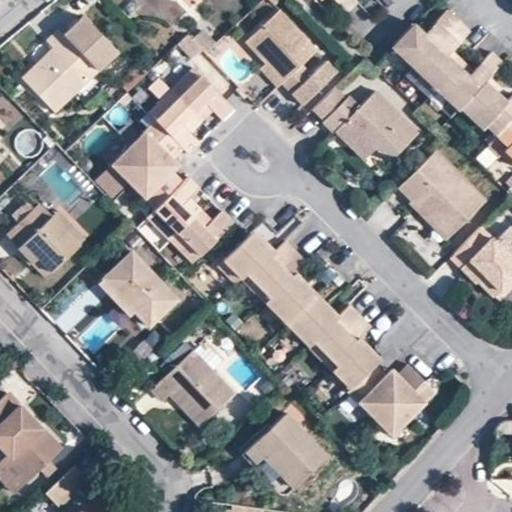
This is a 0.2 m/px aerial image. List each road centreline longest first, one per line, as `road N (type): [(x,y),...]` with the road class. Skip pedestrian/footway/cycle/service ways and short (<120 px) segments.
road 1 (residential): [(233,157),(294,177),(501,387)]
road 2 (residential): [(0,296),(148,453),(168,486),(170,511)]
road 3 (residential): [(501,387),(389,511)]
